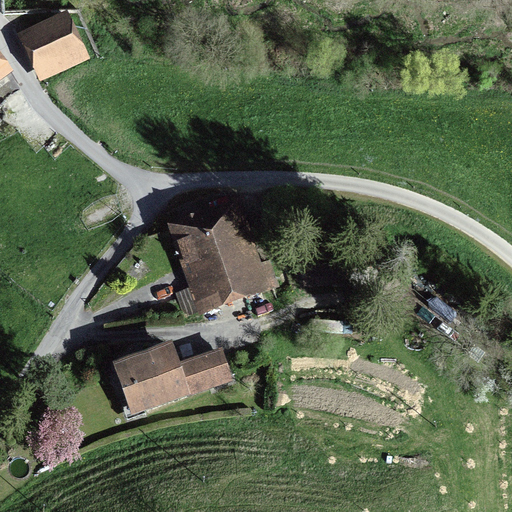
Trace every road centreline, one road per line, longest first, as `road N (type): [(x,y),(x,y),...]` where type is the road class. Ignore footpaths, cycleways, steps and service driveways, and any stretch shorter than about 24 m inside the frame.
road 1 (unclassified): [(511,254),(425,203),(377,189),(305,178),(163,185)]
road 2 (unclassified): [(163,185),(0,412)]
road 3 (unclassified): [(163,185),(121,173),(56,118),(0,36)]
